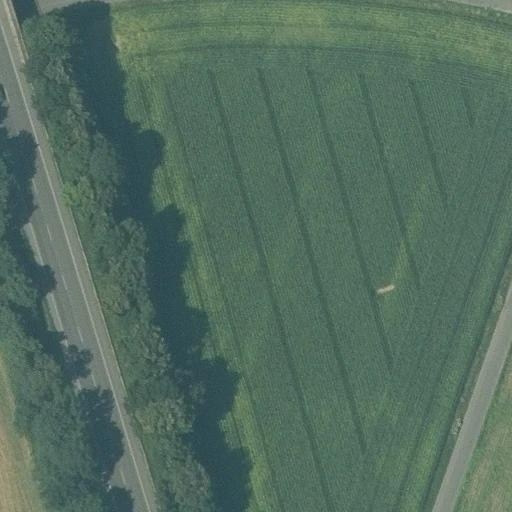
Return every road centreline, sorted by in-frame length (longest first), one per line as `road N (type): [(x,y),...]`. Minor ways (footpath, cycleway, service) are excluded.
road 1 (primary): [(133,511),(0,79)]
road 2 (unclassified): [(511,311),(440,511)]
